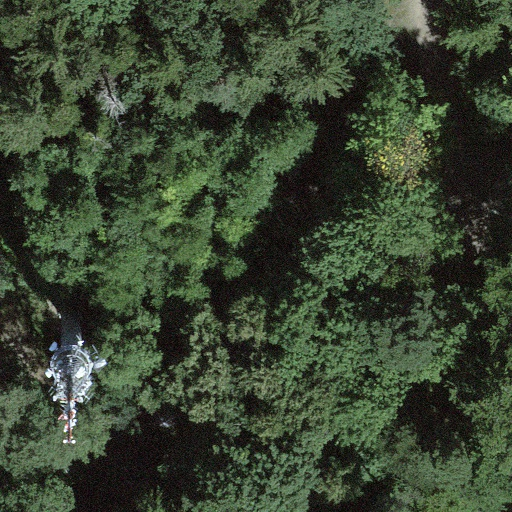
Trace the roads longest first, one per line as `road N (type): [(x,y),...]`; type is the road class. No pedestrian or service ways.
road 1 (track): [(431,0),(487,407),(484,511)]
road 2 (track): [(402,0),(309,199)]
